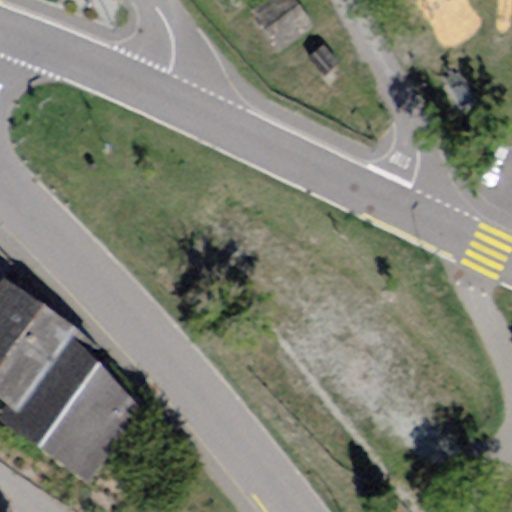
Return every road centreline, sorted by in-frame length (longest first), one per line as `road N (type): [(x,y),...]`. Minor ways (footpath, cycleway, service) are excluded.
road 1 (tertiary): [(276,511),(136,340),(0,199)]
road 2 (residential): [(345,0),(466,237)]
road 3 (tertiary): [(0,31),(240,133)]
road 4 (tertiary): [(240,133),(466,237)]
road 5 (residential): [(136,0),(240,133)]
